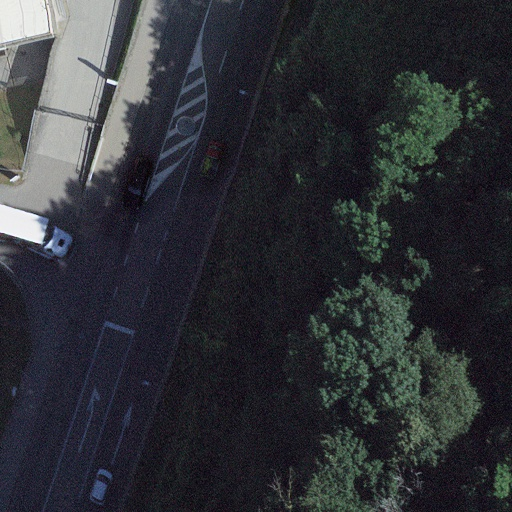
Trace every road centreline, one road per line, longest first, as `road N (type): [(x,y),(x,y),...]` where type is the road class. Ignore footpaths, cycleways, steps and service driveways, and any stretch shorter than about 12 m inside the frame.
road 1 (primary): [(62,511),(239,0)]
road 2 (track): [(461,511),(481,313),(511,184)]
road 3 (unknown): [(0,215),(148,258)]
